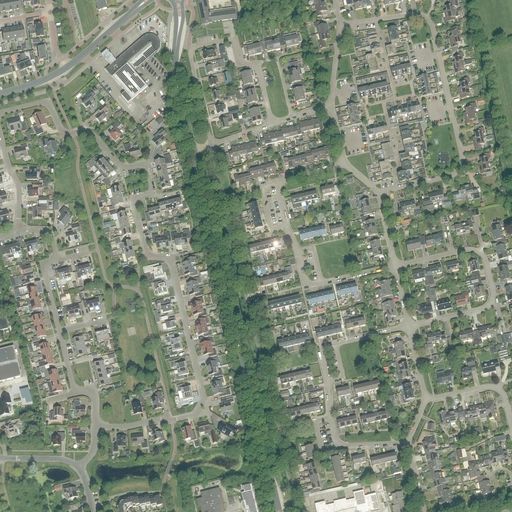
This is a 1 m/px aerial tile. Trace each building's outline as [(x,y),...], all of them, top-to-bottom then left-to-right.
[(3,0),(5,11),(12,10),(10,0),(3,0)] [(17,0),(10,0),(12,10),(19,9),(17,0)] [(107,9),(104,0),(94,0),(98,11),(107,9)] [(210,11),(207,0),(203,0),(204,2),(201,3),(201,4),(197,5),(202,25),(208,24),(212,23),(212,22),(228,20),(226,9),(210,11)] [(363,8),(360,0),(345,0),(347,6),(354,4),(355,10),(363,8)] [(370,8),(370,6),(369,1),(371,0),(360,0),(363,8),(366,7),(367,9),(370,8)] [(446,10),(443,11),(444,14),(445,13),(455,11),(454,7),(455,6),(457,6),(456,0),(447,0),(449,5),(445,6),(446,10)] [(327,11),(325,3),(315,6),(316,12),(315,13),(316,17),(322,16),(321,13),(327,11)] [(235,8),(226,9),(228,20),(237,19),(236,11),(235,12),(235,8)] [(447,19),(444,20),(445,25),(453,24),(453,21),(455,20),(455,17),(458,17),(458,15),(458,13),(457,12),(455,13),(455,11),(445,13),(447,19)] [(317,28),(318,34),(329,32),(327,24),(321,25),(320,22),(314,23),(315,28),(317,28)] [(29,32),(42,30),(42,23),(28,25),(29,32)] [(25,41),(22,26),(16,27),(17,39),(22,38),(23,41),(25,41)] [(17,39),(16,27),(9,28),(11,40),(15,39),(16,42),(18,42),(17,39)] [(452,36),(451,36),(451,38),(461,36),(460,32),(461,32),(460,27),(454,28),(455,31),(451,32),(452,36)] [(11,40),(9,28),(2,30),(4,41),(8,40),(9,44),(11,43),(11,40)] [(330,39),(329,32),(318,34),(320,40),(318,41),(320,49),(326,48),(324,41),(330,39)] [(369,42),(378,40),(376,32),(367,34),(369,42)] [(296,33),(290,34),(293,47),(299,45),(298,43),(301,42),(300,34),(296,34),(296,33)] [(105,69),(125,92),(121,96),(128,103),(147,87),(134,72),(157,52),(160,48),(160,42),(158,37),(153,35),(148,34),(143,36),(116,60),(110,65),(105,69)] [(283,35),(280,35),(283,46),(286,46),(286,48),(293,47),(290,34),(284,36),(283,35)] [(277,37),(271,39),(274,51),(280,49),(280,47),(283,46),(280,35),(277,36),(277,37)] [(461,38),(461,36),(451,38),(452,44),(451,44),(452,48),(458,46),(457,43),(461,42),(460,38),(461,38)] [(274,51),(271,39),(265,40),(265,42),(262,42),(264,51),(267,50),(268,52),(274,51)] [(261,51),(264,51),(262,42),(259,43),(259,45),(253,46),(255,55),(262,54),(261,51)] [(39,60),(44,59),(44,61),(47,60),(46,53),(45,53),(44,46),(38,47),(39,60)] [(216,57),(214,50),(217,49),(216,46),(214,46),(213,47),(213,49),(202,52),(203,56),(203,59),(204,59),(204,60),(216,57)] [(249,57),(255,55),(253,46),(247,47),(246,46),(243,47),(245,55),(248,54),(249,57)] [(116,60),(107,50),(101,55),(110,65),(116,60)] [(20,56),(25,69),(31,67),(29,60),(28,61),(27,58),(26,58),(24,53),(20,55),(20,56)] [(455,62),(453,62),(454,64),(464,62),(463,58),(464,58),(463,53),(457,54),(458,57),(454,58),(455,62)] [(12,73),(10,67),(7,68),(5,61),(4,56),(0,57),(2,62),(5,75),(12,73)] [(19,71),(25,69),(20,56),(17,57),(18,61),(16,62),(16,63),(17,65),(19,71)] [(214,69),(225,66),(223,59),(216,61),(217,64),(213,65),(206,67),(208,73),(213,72),(212,70),(214,69)] [(289,71),(290,77),(300,75),(302,75),(300,68),(299,68),(298,61),(289,64),(291,71),(289,71)] [(465,71),(464,69),(463,66),(471,64),(470,61),(464,62),(454,64),(455,70),(454,71),(455,74),(456,73),(465,71)] [(406,63),(404,63),(405,65),(407,74),(410,73),(411,77),(413,77),(410,64),(407,65),(406,63)] [(241,74),(242,80),(252,78),(250,71),(248,72),(247,69),(239,71),(239,74),(241,74)] [(230,72),(222,74),(224,79),(228,79),(229,84),(233,84),(231,78),(230,72)] [(300,75),(290,77),(292,84),(294,83),(295,86),(303,84),(302,81),(301,81),(300,75)] [(216,83),(218,83),(217,78),(209,80),(211,86),(216,85),(216,83)] [(244,86),(242,86),(243,89),(252,87),(251,85),(253,84),(252,78),(242,80),(244,86)] [(460,87),(459,88),(459,90),(470,87),(469,83),(470,83),(469,78),(463,79),(463,82),(459,83),(460,87)] [(418,87),(429,85),(428,81),(431,81),(430,79),(419,82),(420,85),(418,85),(418,87)] [(304,87),(303,84),(295,86),(296,89),(293,90),(295,96),(304,94),(303,87),(304,87)] [(252,90),(252,87),(243,89),(244,93),(245,92),(247,98),(256,96),(255,90),(252,90)] [(469,90),(470,89),(472,89),(471,87),(470,88),(470,87),(459,90),(461,96),(460,96),(460,99),(470,97),(469,90)] [(219,96),(221,95),(220,90),(212,92),(214,101),(220,100),(219,96)] [(90,106),(95,102),(92,98),(95,96),(90,91),(84,97),(86,99),(82,103),(87,108),(89,105),(90,106)] [(304,94),(295,96),(296,102),(299,102),(299,104),(307,102),(307,99),(306,100),(304,94)] [(258,102),(256,96),(247,98),(248,105),(247,105),(247,108),(256,106),(255,103),(258,102)] [(360,106),(360,103),(347,106),(348,109),(345,110),(346,112),(357,109),(356,106),(360,106)] [(400,103),(398,103),(401,116),(405,115),(405,118),(407,117),(404,106),(401,107),(400,105),(400,103)] [(466,113),(465,113),(465,115),(475,113),(474,109),(477,108),(475,103),(468,105),(469,108),(465,109),(466,113)] [(223,110),(225,109),(224,104),(216,106),(217,114),(224,112),(223,110)] [(106,117),(104,115),(107,112),(106,111),(108,109),(104,105),(98,110),(101,113),(96,118),(100,123),(106,117)] [(257,109),(256,106),(247,108),(248,111),(250,111),(251,117),(261,114),(259,108),(257,109)] [(470,126),(473,126),(472,120),(475,119),(474,115),(477,114),(477,112),(475,113),(465,115),(467,121),(465,121),(466,124),(469,124),(470,126)] [(41,113),(33,116),(33,117),(31,118),(32,122),(35,120),(37,125),(32,127),(37,136),(44,133),(41,126),(46,124),(41,113)] [(229,128),(228,123),(233,122),(231,114),(225,115),(226,119),(219,120),(222,129),(229,128)] [(262,121),(261,114),(251,117),(252,121),(249,122),(250,125),(253,124),(253,123),(262,121)] [(7,122),(10,131),(21,128),(22,132),(27,131),(25,122),(21,123),(19,118),(16,119),(16,120),(7,122)] [(318,119),(311,121),(314,130),(320,129),(320,130),(323,129),(322,122),(319,123),(318,119)] [(118,138),(119,137),(120,139),(122,139),(123,138),(124,137),(122,135),(122,134),(117,128),(121,125),(118,121),(112,126),(114,129),(109,133),(113,138),(112,138),(115,141),(119,138),(118,138)] [(311,121),(305,122),(307,132),(308,132),(308,134),(310,134),(310,131),(314,130),(311,121)] [(303,133),(307,132),(305,122),(299,124),(300,126),(302,135),(302,138),(304,137),(303,133)] [(300,126),(293,127),(296,137),(295,137),(296,139),(298,138),(298,136),(302,135),(300,126)] [(290,138),(295,137),(296,137),(293,127),(287,128),(290,138)] [(286,139),(290,138),(287,128),(281,130),(282,132),(283,139),(284,139),(284,141),(286,141),(286,139)] [(475,137),(473,137),(474,140),(484,138),(483,135),(485,134),(484,133),(483,128),(477,129),(478,132),(474,133),(475,137)] [(153,141),(157,147),(160,144),(162,146),(166,143),(164,141),(165,141),(162,137),(166,134),(162,129),(158,133),(160,136),(153,141)] [(275,133),(278,143),(284,141),(284,139),(283,139),(282,132),(275,133)] [(275,133),(269,135),(271,144),(274,144),(274,147),(278,146),(277,143),(278,143),(275,133)] [(263,136),(264,140),(261,141),(262,148),(266,147),(265,146),(271,144),(269,135),(263,136)] [(484,138),(474,140),(475,144),(474,144),(475,149),(481,148),(480,145),(484,144),(483,140),(484,139),(484,138)] [(49,154),(57,152),(55,141),(49,143),(48,139),(41,141),(43,147),(47,146),(49,154)] [(256,143),(250,144),(252,153),(258,152),(259,154),(262,153),(260,146),(257,146),(256,143)] [(25,148),(27,148),(26,144),(21,146),(21,149),(15,151),(17,158),(27,156),(25,148)] [(130,157),(140,155),(139,148),(131,150),(130,144),(124,145),(126,153),(129,152),(130,157)] [(250,144),(244,145),(246,155),(246,157),(249,157),(248,154),(252,153),(250,144)] [(244,145),(237,147),(240,156),(240,160),(243,159),(242,156),(246,155),(244,145)] [(324,149),(318,150),(320,160),(326,158),(326,156),(329,156),(327,146),(324,147),(324,149)] [(232,152),(229,152),(231,161),(234,160),(233,158),(240,156),(237,147),(231,148),(232,152)] [(318,150),(317,150),(317,147),(314,148),(315,151),(311,152),(312,154),(314,161),(320,160),(318,150)] [(308,165),(306,155),(305,153),(303,154),(303,156),(300,157),(302,166),(308,165)] [(481,162),(479,163),(480,165),(490,163),(489,159),(490,158),(489,153),(483,155),(484,157),(480,158),(481,162)] [(165,159),(164,159),(155,161),(156,167),(165,165),(168,164),(171,163),(170,158),(170,157),(170,154),(164,156),(165,159)] [(314,163),(314,161),(312,154),(306,155),(308,165),(314,163)] [(296,168),(302,166),(300,157),(294,158),(296,168)] [(95,162),(92,158),(87,163),(88,164),(87,164),(91,169),(94,166),(98,171),(107,163),(103,158),(96,164),(95,165),(94,163),(95,162)] [(296,168),(294,158),(288,160),(287,158),(284,158),(285,166),(289,166),(290,169),(296,168)] [(267,164),(266,160),(264,160),(264,161),(265,166),(261,167),(264,177),(270,175),(267,164)] [(274,162),(267,164),(270,175),(276,174),(274,164),(275,164),(275,163),(274,162)] [(107,163),(98,171),(102,175),(104,173),(111,167),(107,163)] [(165,165),(156,167),(158,172),(167,170),(166,167),(173,166),(172,163),(171,163),(168,164),(165,165)] [(481,175),(487,173),(491,172),(489,165),(490,165),(490,163),(480,165),(481,171),(480,171),(481,175)] [(258,165),(259,168),(255,168),(258,178),(264,177),(261,167),(261,164),(258,165)] [(27,173),(27,180),(37,180),(37,173),(37,172),(40,171),(40,167),(37,167),(30,168),(30,171),(30,173),(27,173)] [(102,175),(105,179),(102,182),(105,185),(109,181),(107,178),(115,172),(111,167),(104,173),(102,175)] [(258,178),(255,168),(249,170),(251,180),(252,179),(258,178)] [(248,174),(244,175),(246,185),(253,183),(252,179),(251,180),(249,170),(247,171),(248,174)] [(244,175),(238,177),(237,174),(234,175),(236,184),(239,183),(240,186),(246,185),(244,175)] [(169,181),(172,181),(176,180),(175,176),(171,177),(171,175),(168,176),(159,178),(161,183),(169,181)] [(171,187),(169,181),(161,183),(162,189),(171,187)] [(42,183),(32,183),(32,187),(29,187),(29,197),(33,197),(33,196),(38,196),(38,188),(42,188),(42,183)] [(471,195),(471,196),(472,198),(474,197),(474,200),(480,199),(478,193),(477,193),(476,188),(472,189),(470,185),(464,186),(466,196),(471,195)] [(461,197),(466,196),(464,186),(457,188),(458,193),(454,193),(455,200),(462,199),(461,197)] [(312,200),(311,201),(312,205),(314,204),(313,200),(318,199),(316,191),(310,193),(312,200)] [(442,191),(435,193),(437,202),(442,201),(443,204),(444,204),(445,207),(451,206),(450,200),(448,200),(447,195),(443,196),(442,191)] [(122,198),(121,192),(112,195),(113,198),(110,199),(110,201),(113,200),(122,198)] [(437,202),(435,193),(428,194),(429,199),(422,201),(425,211),(434,208),(433,203),(437,202)] [(300,208),(299,203),(300,203),(298,196),(292,197),(293,205),(294,209),(300,208)] [(362,209),(370,207),(369,200),(364,201),(363,197),(357,198),(358,202),(357,203),(358,210),(362,209)] [(182,210),(184,210),(187,209),(186,202),(182,203),(181,198),(175,200),(177,209),(181,208),(182,210)] [(170,201),(172,210),(175,209),(176,212),(178,211),(177,209),(175,200),(170,201)] [(413,201),(407,202),(409,212),(414,211),(415,216),(420,214),(418,205),(415,205),(413,201)] [(404,213),(409,212),(407,202),(400,204),(401,208),(398,209),(399,216),(405,215),(404,213)] [(161,213),(164,212),(165,215),(167,214),(164,203),(158,204),(159,207),(161,213)] [(249,204),(245,205),(245,207),(250,206),(251,210),(251,211),(258,209),(257,203),(249,204)] [(39,208),(33,208),(33,212),(33,218),(41,218),(41,211),(47,211),(47,204),(39,204),(39,208)] [(70,211),(68,210),(64,207),(59,213),(62,215),(57,220),(65,226),(68,223),(68,222),(71,219),(67,216),(70,211)] [(162,219),(161,213),(159,207),(154,208),(156,217),(159,216),(160,219),(162,219)] [(372,214),(370,207),(362,209),(364,216),(361,217),(361,220),(368,218),(368,215),(372,214)] [(0,217),(8,216),(7,210),(1,212),(1,209),(0,208),(0,217)] [(148,222),(151,221),(153,221),(152,218),(156,217),(154,208),(148,210),(149,213),(145,213),(148,222)] [(10,221),(8,216),(0,217),(0,221),(0,226),(5,225),(4,222),(10,221)] [(364,230),(376,228),(374,220),(369,222),(368,218),(361,220),(362,223),(366,222),(367,226),(363,227),(364,230)] [(463,233),(470,232),(469,228),(473,227),(471,220),(467,221),(468,223),(461,224),(463,233)] [(491,227),(493,234),(502,232),(501,225),(502,225),(501,220),(493,222),(494,227),(491,227)] [(253,222),(249,223),(250,226),(254,225),(255,229),(263,228),(261,221),(254,223),(253,222)] [(336,226),(338,234),(344,232),(343,225),(342,221),(340,221),(341,225),(336,226)] [(336,226),(336,222),(333,223),(334,226),(330,228),(332,235),(338,234),(336,226)] [(121,229),(118,230),(115,230),(115,232),(121,231),(130,228),(128,223),(120,225),(121,229)] [(318,228),(320,236),(326,235),(324,223),(321,223),(322,227),(318,228)] [(455,230),(456,235),(463,233),(461,224),(454,226),(452,227),(453,230),(455,230)] [(81,232),(80,228),(79,225),(72,227),(73,230),(73,233),(66,234),(68,242),(78,240),(76,233),(81,232)] [(304,231),(299,233),(301,241),(307,239),(306,231),(305,227),(303,228),(304,231)] [(378,235),(376,228),(364,230),(365,238),(366,237),(367,240),(374,239),(373,236),(378,235)] [(180,235),(182,245),(188,244),(187,238),(190,238),(189,230),(183,231),(183,235),(180,235)] [(161,238),(163,248),(169,247),(168,241),(171,240),(170,232),(164,233),(164,237),(161,238)] [(432,236),(434,245),(440,244),(440,241),(444,240),(442,232),(438,233),(438,235),(432,236)] [(496,240),(497,243),(506,241),(506,238),(504,238),(502,232),(493,234),(494,241),(496,240)] [(176,246),(182,245),(180,235),(177,235),(177,233),(171,233),(172,240),(175,240),(176,246)] [(157,249),(163,248),(161,238),(158,238),(158,234),(152,235),(153,243),(156,242),(157,249)] [(419,239),(412,241),(414,250),(421,248),(420,246),(424,245),(422,236),(418,237),(419,239)] [(427,247),(434,245),(432,236),(425,238),(425,236),(422,236),(424,245),(426,245),(427,247)] [(31,242),(33,251),(39,250),(37,246),(40,245),(39,239),(36,240),(36,241),(31,242)] [(372,250),(381,248),(379,241),(375,242),(374,239),(367,240),(368,244),(371,243),(372,250)] [(412,239),(405,240),(408,251),(414,250),(412,241),(412,239)] [(120,240),(115,242),(115,245),(118,244),(120,250),(121,249),(132,246),(131,241),(121,243),(120,240)] [(496,247),(497,253),(506,251),(505,245),(507,244),(508,243),(508,241),(506,241),(497,243),(498,246),(496,247)] [(28,253),(33,251),(31,242),(26,244),(25,242),(22,243),(24,249),(27,248),(28,253)] [(22,255),(21,248),(19,243),(16,243),(16,244),(11,246),(13,255),(19,253),(19,255),(22,255)] [(9,259),(14,257),(13,255),(11,246),(6,247),(5,246),(2,247),(4,253),(5,255),(7,254),(8,256),(9,259)] [(132,246),(121,249),(122,255),(125,254),(134,252),(132,246)] [(382,256),(381,248),(372,250),(368,251),(369,254),(373,253),(374,257),(371,258),(372,261),(379,260),(378,257),(382,256)] [(508,258),(508,257),(510,256),(509,251),(506,251),(497,253),(499,260),(508,258)] [(128,267),(126,260),(135,258),(134,252),(125,254),(122,255),(124,263),(121,263),(122,268),(128,267)] [(193,264),(195,263),(197,263),(196,257),(186,259),(187,262),(182,264),(183,269),(193,267),(193,264)] [(470,266),(473,277),(465,279),(466,282),(479,279),(478,273),(479,273),(478,271),(479,271),(478,265),(477,260),(468,262),(469,267),(470,266)] [(459,270),(463,269),(461,263),(458,264),(457,261),(446,264),(448,273),(452,272),(452,271),(459,269),(459,270)] [(84,266),(86,276),(91,274),(90,270),(93,269),(92,263),(89,264),(89,265),(84,266)] [(159,264),(152,265),(143,268),(144,273),(150,272),(150,274),(153,273),(155,279),(161,277),(161,278),(165,277),(164,275),(163,275),(161,267),(159,268),(159,264)] [(500,274),(509,272),(508,269),(511,267),(511,264),(498,268),(500,274)] [(24,275),(32,273),(31,267),(26,268),(25,265),(19,266),(20,269),(22,269),(24,275)] [(426,270),(430,285),(434,285),(432,276),(431,277),(431,275),(442,273),(440,265),(429,267),(430,269),(426,270)] [(81,278),(81,277),(86,276),(84,266),(78,268),(78,267),(75,267),(78,279),(80,278),(81,278)] [(63,270),(65,279),(71,278),(70,274),(73,273),(71,267),(68,268),(68,269),(63,270)] [(194,270),(193,267),(183,269),(185,275),(190,274),(191,277),(198,275),(197,269),(194,270)] [(282,274),(283,282),(289,281),(288,275),(293,274),(291,267),(284,269),(286,273),(282,274)] [(415,280),(425,278),(423,269),(413,271),(415,280)] [(60,281),(65,279),(63,270),(58,271),(58,270),(55,271),(57,279),(59,278),(60,281)] [(510,279),(509,272),(500,274),(501,281),(510,279)] [(34,279),(32,273),(24,275),(25,281),(22,282),(23,285),(30,283),(29,280),(34,279)] [(188,289),(198,287),(197,284),(201,283),(200,277),(191,279),(192,282),(187,284),(188,289)] [(381,287),(381,290),(390,288),(388,281),(386,282),(385,279),(375,281),(375,284),(381,287)] [(482,287),(480,279),(479,279),(466,282),(467,287),(473,286),(474,287),(474,289),(475,289),(476,295),(477,298),(486,296),(485,292),(484,292),(483,287),(482,287)] [(165,283),(162,284),(162,281),(154,283),(155,290),(157,289),(159,295),(168,293),(165,283)] [(356,284),(349,286),(351,294),(352,298),(354,297),(353,293),(358,292),(356,284)] [(349,286),(343,287),(345,295),(346,299),(348,299),(347,295),(351,294),(349,286)] [(24,290),(24,292),(28,291),(28,295),(37,292),(36,287),(27,289),(26,287),(19,289),(19,292),(24,290)] [(199,290),(198,287),(188,289),(190,295),(195,294),(196,297),(204,295),(203,289),(199,290)] [(343,287),(337,289),(339,301),(342,300),(341,296),(345,295),(343,287)] [(381,301),(388,300),(387,297),(392,296),(390,288),(381,290),(377,291),(379,299),(380,299),(381,301)] [(449,299),(437,302),(434,290),(431,291),(434,304),(437,303),(439,311),(451,308),(449,299)] [(39,298),(37,292),(28,295),(29,298),(26,299),(26,301),(39,298)] [(333,292),(326,293),(328,301),(327,301),(328,305),(331,305),(330,301),(334,300),(333,292)] [(466,300),(470,299),(468,292),(462,293),(463,296),(455,298),(457,307),(467,304),(466,300)] [(326,293),(320,295),(322,303),(321,303),(322,306),(325,306),(324,302),(327,301),(328,301),(326,293)] [(320,295),(314,296),(316,304),(315,304),(316,308),(318,307),(317,304),(321,303),(322,303),(320,295)] [(95,311),(96,311),(96,312),(97,312),(100,312),(100,311),(100,310),(101,310),(99,303),(102,303),(101,296),(95,297),(96,301),(93,301),(95,311)] [(300,296),(293,297),(295,305),(296,309),(298,309),(297,304),(301,303),(300,296)] [(314,296),(307,297),(310,309),(312,309),(311,305),(315,304),(316,304),(314,296)] [(431,304),(430,304),(430,303),(433,302),(432,296),(429,296),(429,300),(426,300),(427,304),(421,306),(421,305),(418,306),(419,313),(422,313),(422,315),(433,312),(431,304)] [(39,298),(26,301),(24,301),(25,303),(27,303),(28,306),(31,305),(40,303),(39,298)] [(192,310),(202,307),(201,304),(204,304),(202,298),(195,300),(196,303),(191,304),(192,310)] [(89,313),(95,311),(93,301),(89,302),(89,300),(83,301),(84,307),(87,306),(89,313)] [(171,305),(172,305),(171,301),(164,303),(164,300),(157,302),(157,305),(161,304),(163,313),(172,311),(171,305)] [(386,311),(395,309),(393,302),(388,303),(388,300),(381,301),(382,304),(381,304),(383,312),(386,311)] [(275,302),(269,303),(270,310),(271,315),(274,314),(273,310),(276,309),(277,309),(275,302)] [(31,305),(28,306),(29,313),(33,312),(33,311),(41,308),(40,303),(31,305)] [(81,303),(72,306),(76,318),(81,316),(80,310),(83,309),(81,303)] [(70,319),(76,318),(72,306),(63,308),(65,314),(68,313),(70,319)] [(203,311),(202,307),(192,310),(193,316),(199,314),(199,317),(207,315),(205,310),(203,311)] [(396,316),(395,309),(386,311),(387,314),(386,315),(385,316),(385,317),(387,325),(395,323),(393,317),(396,316)] [(362,318),(358,319),(359,327),(366,325),(364,318),(363,314),(361,314),(362,318)] [(0,330),(9,328),(6,317),(0,318),(0,330)] [(351,321),(351,317),(349,317),(350,321),(345,322),(347,330),(353,328),(351,321)] [(175,322),(176,321),(175,318),(169,319),(170,322),(165,324),(167,330),(176,327),(175,322)] [(197,330),(207,327),(206,324),(209,324),(207,318),(200,320),(201,323),(195,324),(197,330)] [(31,329),(44,325),(42,320),(33,322),(34,326),(31,327),(31,329)] [(335,327),(334,327),(336,334),(342,333),(340,326),(341,325),(340,321),(337,322),(338,326),(335,327)] [(320,330),(316,331),(317,339),(324,337),(322,330),(321,325),(319,326),(320,330)] [(492,325),(485,327),(487,336),(494,335),(492,325)] [(208,331),(207,327),(197,330),(198,336),(203,334),(204,337),(212,336),(210,330),(208,331)] [(476,331),(479,345),(482,344),(481,339),(480,339),(480,338),(487,336),(485,327),(478,328),(479,330),(476,331)] [(101,330),(104,340),(111,338),(110,334),(108,335),(107,329),(101,330)] [(96,342),(104,340),(101,330),(95,332),(97,338),(95,338),(96,342)] [(303,336),(302,336),(304,343),(311,342),(309,335),(309,334),(308,330),(306,331),(307,335),(303,336)] [(475,346),(479,345),(476,331),(473,332),(472,330),(466,331),(468,341),(474,339),(475,341),(474,341),(475,346)] [(37,336),(34,337),(34,339),(32,339),(32,343),(39,341),(38,338),(46,336),(45,331),(36,333),(37,336)] [(461,342),(468,341),(466,331),(459,333),(456,334),(455,335),(456,337),(457,338),(460,337),(461,342)] [(440,332),(434,333),(436,342),(440,342),(440,343),(446,342),(445,336),(446,335),(445,334),(441,335),(440,332)] [(431,343),(436,342),(434,333),(426,335),(428,340),(426,340),(427,345),(424,346),(426,353),(429,353),(428,348),(432,347),(431,343)] [(73,339),(74,345),(84,342),(82,335),(78,336),(79,337),(73,339)] [(174,336),(165,338),(166,341),(167,341),(167,344),(170,343),(171,346),(181,344),(180,338),(174,339),(174,336)] [(282,341),(278,342),(279,349),(286,348),(284,340),(283,336),(281,336),(282,341)] [(202,350),(212,347),(211,344),(213,343),(212,338),(205,340),(205,343),(200,344),(202,350)] [(392,352),(404,350),(402,342),(398,343),(397,340),(390,342),(391,345),(394,344),(395,348),(390,349),(390,353),(392,352)] [(34,347),(36,346),(36,348),(40,347),(41,351),(49,348),(48,343),(40,345),(39,342),(33,344),(34,347)] [(86,348),(89,347),(89,345),(85,346),(84,342),(74,345),(76,351),(86,348)] [(181,344),(171,346),(172,350),(169,350),(170,353),(169,353),(170,357),(177,355),(176,351),(183,350),(181,344)] [(0,349),(0,383),(3,383),(2,382),(22,377),(14,346),(0,349)] [(212,351),(212,347),(202,350),(203,356),(208,354),(209,357),(216,356),(215,350),(212,351)] [(38,357),(51,354),(49,348),(41,351),(41,354),(38,355),(38,357)] [(87,356),(86,348),(76,351),(77,357),(83,355),(83,357),(87,356)] [(404,350),(392,352),(392,355),(396,354),(397,359),(394,359),(395,363),(402,361),(401,358),(406,357),(404,350)] [(476,371),(475,366),(473,357),(466,359),(468,368),(461,369),(463,379),(473,377),(471,371),(476,371)] [(208,370),(217,367),(217,364),(219,363),(218,358),(211,360),(211,362),(206,364),(208,370)] [(43,361),(38,362),(39,367),(36,368),(37,371),(41,370),(41,371),(44,370),(43,367),(45,367),(53,364),(52,359),(43,361)] [(93,363),(94,369),(104,367),(102,359),(99,360),(99,362),(93,363)] [(495,368),(499,367),(498,359),(491,361),(492,363),(482,366),(484,374),(496,372),(495,368)] [(176,367),(177,371),(187,368),(186,362),(179,364),(178,360),(170,362),(171,368),(176,367)] [(403,364),(402,361),(395,363),(396,366),(399,365),(400,369),(396,370),(396,373),(400,372),(409,370),(407,363),(403,364)] [(112,369),(109,370),(105,370),(104,367),(94,369),(96,375),(110,372),(112,371),(112,369)] [(218,370),(217,367),(208,370),(209,376),(214,374),(215,377),(222,375),(221,370),(218,370)] [(188,374),(187,368),(177,371),(178,374),(175,375),(176,381),(183,379),(182,376),(188,374)] [(47,369),(44,370),(41,371),(42,374),(44,373),(45,379),(49,378),(49,377),(58,375),(57,370),(48,372),(47,369)] [(310,370),(304,372),(306,379),(307,383),(309,383),(308,379),(312,378),(310,370)] [(410,378),(409,370),(400,372),(396,373),(397,376),(401,375),(402,379),(395,381),(395,384),(405,382),(405,379),(410,378)] [(450,377),(454,376),(453,371),(446,372),(447,374),(437,376),(439,384),(451,382),(450,377)] [(110,372),(96,375),(98,381),(107,378),(107,375),(110,374),(110,372)] [(302,380),(306,379),(304,372),(298,373),(300,380),(301,385),(303,384),(302,380)] [(47,383),(60,380),(58,375),(49,377),(49,378),(50,381),(47,382),(47,383)] [(283,384),(287,383),(288,383),(286,376),(280,377),(282,389),(284,388),(283,384)] [(107,378),(98,381),(99,387),(105,385),(105,387),(109,386),(107,378)] [(211,384),(212,390),(222,387),(221,384),(224,383),(223,378),(215,380),(216,383),(211,384)] [(47,383),(49,389),(61,386),(60,380),(47,383)] [(401,391),(401,394),(412,391),(411,388),(412,387),(413,387),(412,384),(406,385),(405,382),(395,384),(394,385),(395,388),(400,387),(400,386),(402,386),(403,390),(401,391)] [(183,385),(177,386),(178,392),(181,392),(182,395),(192,393),(190,387),(184,388),(183,385)] [(49,389),(49,392),(50,394),(48,394),(49,398),(55,396),(54,393),(62,391),(61,386),(49,389)] [(223,390),(222,387),(212,390),(214,396),(219,394),(220,398),(231,395),(229,389),(223,390)] [(349,387),(343,388),(344,396),(345,400),(347,400),(346,395),(351,394),(349,387)] [(340,397),(344,396),(343,388),(336,390),(338,397),(339,401),(341,401),(340,397)] [(20,391),(22,399),(25,398),(26,402),(31,401),(28,389),(20,391)] [(412,391),(401,394),(404,404),(410,403),(409,399),(414,398),(412,391)] [(161,404),(164,404),(161,393),(156,394),(157,398),(152,399),(154,410),(162,408),(161,404)] [(192,393),(182,395),(183,398),(180,399),(181,405),(188,404),(187,400),(193,399),(192,393)] [(6,404),(11,403),(9,395),(1,397),(3,403),(0,403),(0,412),(1,416),(9,414),(6,404)] [(134,415),(142,413),(141,407),(145,406),(142,396),(138,397),(139,402),(132,404),(134,415)] [(230,403),(234,402),(233,399),(226,400),(227,404),(220,405),(222,413),(232,411),(230,403)] [(312,405),(314,412),(320,411),(318,404),(321,403),(319,399),(311,401),(312,405)] [(290,410),(287,411),(289,418),(296,417),(294,409),(293,405),(292,400),(289,401),(290,406),(289,406),(290,410)] [(308,414),(314,412),(312,405),(311,401),(310,401),(310,405),(306,406),(308,414)] [(302,415),(308,414),(306,406),(306,402),(304,403),(304,406),(300,407),(300,408),(302,415)] [(486,406),(484,406),(487,415),(488,415),(489,419),(496,417),(495,414),(497,414),(495,406),(494,406),(493,402),(485,404),(486,406)] [(80,407),(80,403),(73,403),(73,410),(77,410),(77,417),(82,417),(82,415),(85,415),(85,407),(80,407)] [(296,417),(302,415),(300,408),(300,407),(299,404),(297,404),(298,408),(294,409),(296,417)] [(487,415),(484,406),(483,406),(483,405),(475,407),(475,406),(477,413),(479,413),(480,417),(487,415)] [(466,411),(469,421),(472,421),(471,417),(472,417),(473,419),(478,417),(477,413),(475,406),(473,406),(473,407),(469,408),(469,411),(466,411)] [(61,411),(61,408),(54,408),(54,413),(50,413),(50,421),(57,421),(57,417),(63,417),(63,411),(61,411)] [(468,422),(469,421),(466,411),(463,412),(463,408),(458,409),(458,410),(457,411),(458,418),(459,421),(462,420),(462,419),(465,419),(466,423),(468,423),(468,422)] [(440,424),(441,424),(442,426),(446,425),(447,426),(450,426),(450,424),(448,414),(446,415),(445,411),(438,413),(440,418),(439,418),(440,424)] [(449,414),(448,414),(450,424),(456,422),(455,418),(458,418),(457,411),(449,412),(449,414)] [(362,425),(369,424),(367,416),(366,412),(364,412),(365,416),(361,417),(362,425)] [(339,429),(345,427),(343,419),(344,419),(343,415),(341,416),(342,420),(337,421),(339,429)] [(19,425),(21,424),(20,419),(10,421),(11,425),(5,426),(6,429),(4,429),(5,434),(7,434),(8,438),(18,436),(17,430),(19,430),(19,428),(20,427),(19,425)] [(200,433),(210,430),(208,423),(198,425),(200,433)] [(218,430),(221,432),(220,434),(220,437),(221,439),(221,440),(223,440),(224,440),(226,439),(228,435),(229,436),(231,433),(234,435),(238,429),(232,425),(230,428),(223,424),(218,430)] [(191,441),(196,440),(195,432),(192,433),(190,427),(182,429),(185,440),(190,438),(191,441)] [(80,434),(80,430),(73,430),(73,437),(77,437),(77,444),(82,444),(82,442),(85,442),(85,434),(80,434)] [(157,430),(152,431),(153,435),(152,436),(154,440),(154,441),(159,439),(160,442),(165,441),(162,432),(158,433),(157,430)] [(65,441),(65,433),(58,433),(58,437),(51,437),(51,443),(53,443),(53,446),(61,446),(61,441),(65,441)] [(142,449),(148,448),(147,441),(144,441),(143,434),(132,436),(133,444),(142,443),(142,449)] [(126,437),(122,437),(121,436),(119,436),(118,437),(117,437),(117,445),(114,445),(114,452),(118,452),(118,447),(126,447),(126,437)] [(424,448),(426,454),(435,452),(434,447),(433,448),(433,446),(437,445),(435,439),(434,437),(431,438),(431,439),(428,440),(428,438),(423,439),(424,442),(422,442),(424,449),(424,448)] [(305,449),(306,453),(314,451),(312,445),(305,447),(301,447),(301,450),(305,449)] [(497,452),(499,461),(501,461),(502,465),(508,463),(507,458),(508,457),(507,451),(504,452),(503,451),(502,449),(501,448),(498,449),(497,450),(498,452),(497,452)] [(315,458),(314,451),(306,453),(302,454),(303,456),(307,455),(308,459),(315,458)] [(435,452),(426,454),(427,461),(428,461),(429,463),(439,460),(437,454),(436,451),(435,452)] [(498,462),(499,461),(497,452),(491,453),(492,457),(489,458),(490,465),(498,463),(498,462)] [(364,455),(358,456),(360,464),(359,464),(360,468),(362,467),(361,463),(366,462),(364,455)] [(480,462),(481,468),(489,466),(489,465),(490,465),(489,458),(488,455),(482,457),(483,461),(480,462)] [(331,458),(333,464),(340,463),(345,462),(344,460),(340,461),(339,456),(331,458)] [(355,465),(359,464),(360,464),(358,456),(352,458),(353,465),(354,469),(356,469),(355,465)] [(440,467),(439,460),(429,463),(429,464),(428,464),(430,472),(437,471),(440,470),(440,467)] [(478,469),(481,468),(480,462),(474,463),(474,462),(468,463),(469,469),(468,470),(469,473),(478,471),(478,469)] [(307,467),(308,471),(316,470),(315,463),(307,465),(303,466),(303,468),(307,467)] [(341,467),(340,463),(333,464),(334,471),(342,469),(346,468),(346,466),(341,467)] [(343,473),(342,469),(334,471),(336,477),(343,475),(347,474),(347,472),(343,473)] [(433,479),(433,481),(443,479),(443,478),(441,473),(437,473),(437,471),(430,472),(432,480),(433,479)] [(478,472),(478,471),(469,473),(470,479),(477,478),(478,480),(484,479),(484,476),(481,476),(480,472),(478,472)] [(344,479),(343,475),(336,477),(337,483),(345,481),(345,482),(349,481),(348,478),(344,479)] [(443,479),(433,481),(435,487),(437,486),(438,489),(445,488),(444,483),(445,483),(444,478),(443,478),(443,479)] [(480,489),(489,487),(489,486),(490,485),(489,481),(485,481),(484,479),(478,480),(480,489)] [(311,484),(311,483),(307,484),(307,486),(312,485),(313,490),(320,488),(319,482),(311,484)] [(244,492),(241,493),(245,511),(248,510),(248,511),(258,511),(252,484),(242,486),(244,492)] [(68,499),(78,497),(76,487),(70,489),(69,485),(63,487),(65,494),(67,493),(68,499)] [(489,489),(489,487),(480,489),(480,492),(482,492),(483,498),(489,497),(489,496),(495,495),(493,488),(489,489)] [(223,511),(224,511),(225,511),(219,488),(201,493),(202,498),(196,500),(198,507),(200,506),(201,511),(223,511)] [(446,491),(445,488),(438,489),(440,497),(441,497),(441,498),(451,496),(449,490),(446,491)] [(363,511),(371,510),(371,511),(379,509),(375,494),(364,496),(363,491),(353,493),(354,499),(346,501),(345,499),(333,502),(334,504),(325,506),(325,502),(315,504),(316,511),(363,511)] [(393,501),(402,499),(402,498),(402,497),(403,497),(402,492),(391,495),(393,501)] [(126,511),(127,511),(129,507),(132,506),(133,508),(140,506),(140,508),(151,505),(151,507),(162,505),(160,496),(149,498),(149,496),(138,498),(137,496),(123,499),(123,500),(121,501),(117,507),(118,510),(117,510),(117,511),(126,511)] [(451,496),(441,498),(442,500),(438,501),(440,507),(445,506),(445,507),(451,506),(450,500),(454,499),(453,496),(451,496)] [(404,511),(402,499),(393,501),(394,506),(392,506),(393,511),(404,511)]
